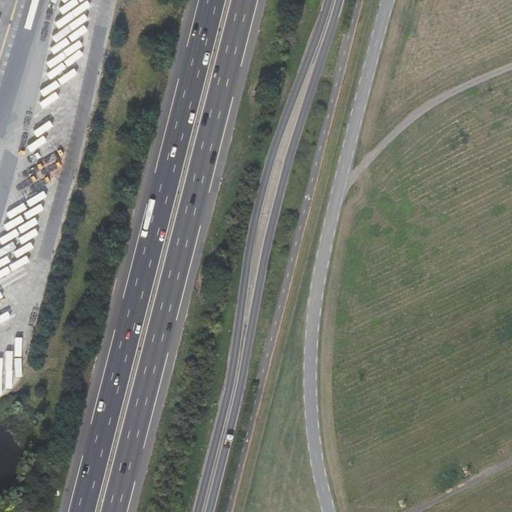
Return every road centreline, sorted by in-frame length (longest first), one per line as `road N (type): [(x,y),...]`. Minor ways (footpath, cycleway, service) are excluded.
road 1 (secondary): [(328,0),(251,231),(229,387),(197,511)]
road 2 (secondary): [(209,511),(267,238),(339,0)]
road 3 (motorway): [(114,511),(245,0)]
road 4 (motorway): [(211,0),(80,511)]
road 5 (track): [(338,190),(403,123),(511,65)]
